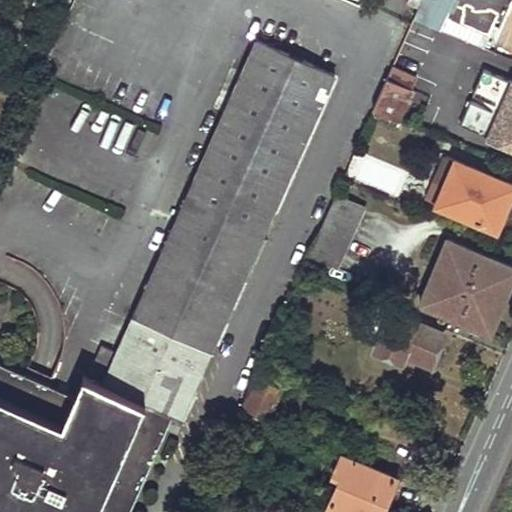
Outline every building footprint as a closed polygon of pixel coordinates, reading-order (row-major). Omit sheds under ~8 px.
[(423,0),(415,18),(445,31),(452,16),(491,33),(504,0),(423,0)] [(184,208),(105,384),(89,375),(79,396),(0,360),(0,509),(8,491),(29,501),(24,511),(129,511),(173,414),(181,418),(334,73),(259,40),(245,72),(234,67),(215,107),(227,112),(190,195),(187,193),(181,206),(184,208)] [(374,109),(398,119),(416,79),(393,67),(374,109)] [(493,138),(511,146),(511,80),(510,80),(496,113),(502,116),(493,138)] [(398,194),(407,172),(362,154),(353,176),(398,194)] [(436,203),(496,228),(511,188),(511,182),(455,158),(436,203)] [(334,197),(309,255),(338,267),(363,210),(334,197)] [(489,331),(511,279),(511,264),(447,238),(419,301),(489,331)] [(446,333),(375,301),(361,331),(379,339),(375,347),(402,359),(403,356),(416,362),(419,357),(432,363),(446,333)] [(102,346),(90,372),(102,377),(114,351),(102,346)] [(246,409),(266,418),(286,374),(264,364),(246,409)] [(380,511),(396,475),(343,454),(335,472),(341,474),(328,504),(346,511),(380,511)] [(8,491),(0,509),(0,511),(24,511),(29,501),(8,491)]
